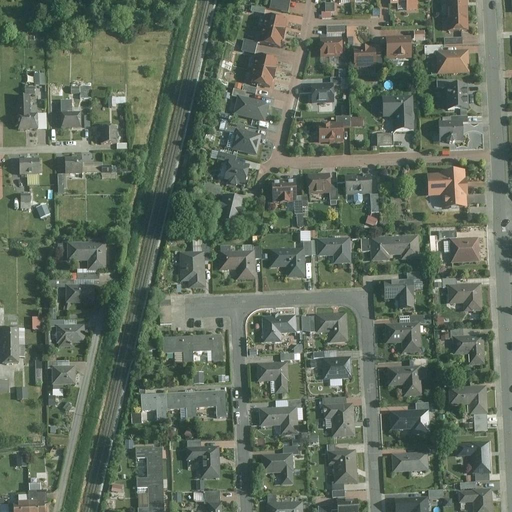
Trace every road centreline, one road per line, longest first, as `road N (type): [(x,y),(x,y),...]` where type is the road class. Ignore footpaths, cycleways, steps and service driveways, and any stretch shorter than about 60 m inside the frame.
road 1 (residential): [(376,511),(365,298),(235,302)]
road 2 (residential): [(501,221),(511,487)]
road 3 (residential): [(56,511),(110,286)]
road 4 (residential): [(278,159),(497,156)]
road 5 (residential): [(246,511),(235,302)]
road 6 (residential): [(311,0),(278,159)]
road 7 (residential): [(489,0),(497,156)]
